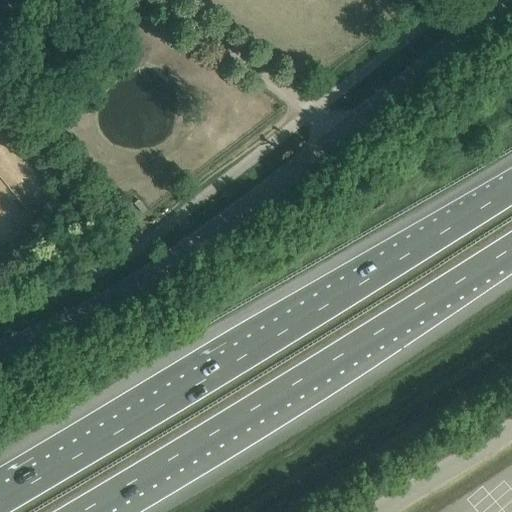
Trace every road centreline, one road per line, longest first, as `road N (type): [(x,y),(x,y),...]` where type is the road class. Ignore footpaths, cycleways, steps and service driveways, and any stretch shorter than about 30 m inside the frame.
road 1 (tertiary): [(0,351),(139,284),(509,0)]
road 2 (motorway): [(511,188),(0,500)]
road 3 (motorway): [(82,511),(511,245)]
road 4 (track): [(301,98),(155,0)]
road 5 (unclassified): [(373,511),(511,426)]
